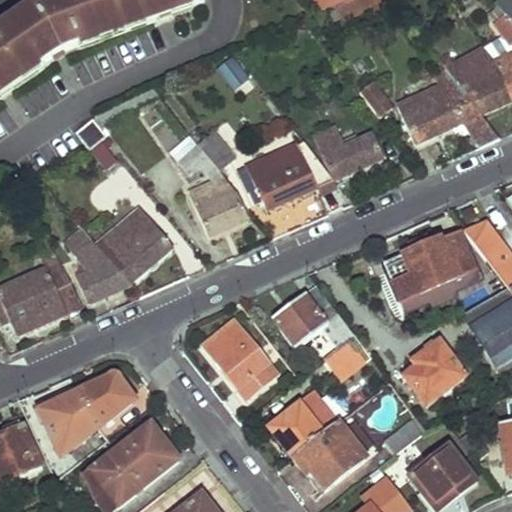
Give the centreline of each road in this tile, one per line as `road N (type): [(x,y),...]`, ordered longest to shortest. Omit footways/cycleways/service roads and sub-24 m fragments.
road 1 (residential): [(145,326),(511,163)]
road 2 (residential): [(145,326),(166,375),(271,511)]
road 3 (residential): [(0,389),(145,326)]
